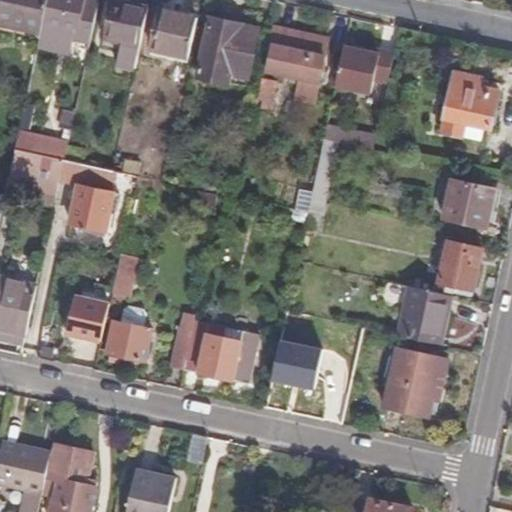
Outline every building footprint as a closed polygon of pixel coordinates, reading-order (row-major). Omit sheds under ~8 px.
[(0,0),(0,25),(35,33),(42,0),(0,0)] [(84,44),(92,3),(81,0),(42,0),(35,33),(64,39),(84,44)] [(95,47),(132,55),(142,10),(121,5),(106,2),(95,47)] [(147,55),(183,63),(193,19),(174,15),(157,11),(147,55)] [(226,75),(245,79),(255,30),(230,25),(205,19),(192,79),(224,86),(226,75)] [(268,28),(258,71),(297,79),(292,100),(309,104),(323,40),(306,36),(268,28)] [(35,33),(32,46),(61,52),(64,39),(35,33)] [(360,51),(341,47),(333,86),(365,93),(368,80),(381,83),(388,53),(376,50),(375,54),(360,51)] [(493,109),(496,93),(467,87),(469,78),(450,74),(437,133),(478,142),(481,127),(489,129),(493,109)] [(255,110),(266,112),(272,85),(256,81),(251,103),(256,105),(255,110)] [(55,127),(66,130),(70,114),(58,111),(55,127)] [(320,140),(333,143),(366,150),(369,137),(323,126),(320,140)] [(35,155),(48,158),(52,142),(16,134),(14,141),(12,150),(35,155)] [(1,148),(12,150),(14,141),(3,138),(1,148)] [(307,201),(319,204),(333,143),(320,140),(308,195),(307,201)] [(63,146),(59,161),(78,165),(81,150),(63,146)] [(12,150),(5,179),(29,185),(35,155),(12,150)] [(59,161),(55,181),(73,185),(78,165),(59,161)] [(449,181),(440,219),(484,229),(488,211),(492,191),(449,181)] [(107,193),(73,185),(65,222),(85,226),(98,229),(107,193)] [(304,211),(307,201),(308,195),(297,193),(292,212),(304,214),(304,211)] [(317,214),(319,204),(307,201),(304,211),(317,214)] [(301,226),(304,214),(292,212),(291,211),(288,224),(301,226)] [(118,237),(111,274),(126,277),(134,240),(118,237)] [(473,272),(478,250),(443,243),(432,290),(467,298),(473,272)] [(391,335),(431,344),(437,319),(442,295),(402,286),(391,335)] [(0,343),(2,344),(16,347),(23,318),(12,316),(16,301),(0,297),(0,343)] [(118,325),(141,330),(144,316),(141,311),(124,308),(121,310),(118,325)] [(67,341),(94,347),(99,324),(72,319),(67,341)] [(149,331),(141,330),(118,325),(108,322),(101,355),(106,356),(104,362),(114,364),(115,358),(127,361),(142,364),(149,331)] [(184,342),(178,370),(210,377),(245,385),(256,337),(188,323),(184,342)] [(283,335),(273,378),(316,388),(327,346),(283,335)] [(165,367),(178,370),(184,342),(171,339),(165,367)] [(426,401),(438,404),(442,384),(447,361),(393,350),(380,408),(423,417),(426,401)] [(205,440),(190,437),(184,466),(199,469),(205,440)] [(23,451),(0,445),(0,485),(25,491),(21,511),(36,511),(44,477),(48,456),(23,451)] [(51,446),(48,456),(44,477),(55,480),(48,511),(86,511),(93,483),(82,481),(88,454),(70,450),(51,446)] [(156,478),(133,473),(123,511),(162,511),(169,481),(156,478)] [(362,511),(407,511),(364,503),(362,511)]
